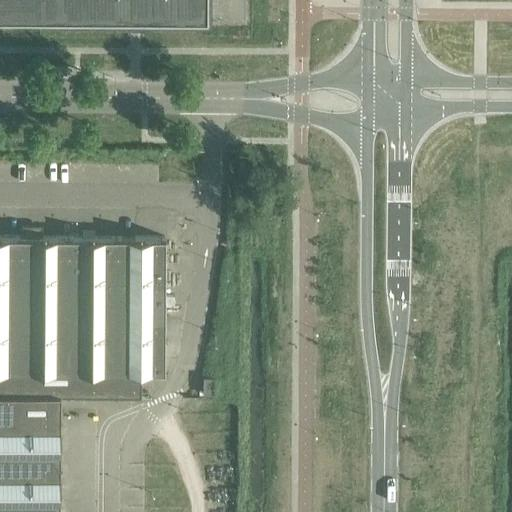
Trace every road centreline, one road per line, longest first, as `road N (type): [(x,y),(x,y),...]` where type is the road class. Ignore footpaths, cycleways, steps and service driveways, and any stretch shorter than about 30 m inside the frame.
road 1 (unclassified): [(0,101),(366,101)]
road 2 (tertiary): [(383,424),(400,332),(403,95)]
road 3 (tertiary): [(366,101),(369,339),(383,424)]
